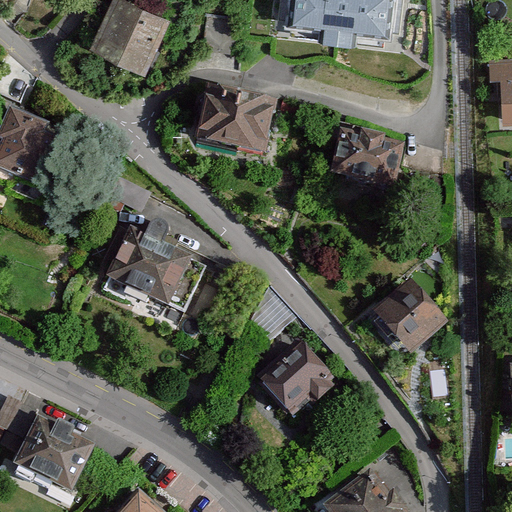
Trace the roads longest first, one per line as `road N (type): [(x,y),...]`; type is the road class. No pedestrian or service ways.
road 1 (residential): [(434,511),(419,449),(318,323),(234,228),(37,60)]
road 2 (residential): [(252,511),(162,436),(0,351)]
